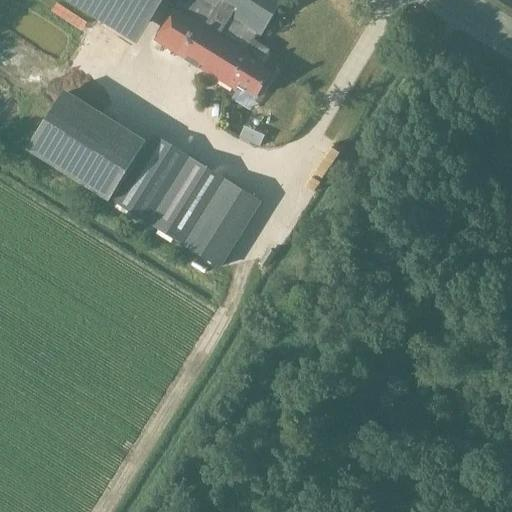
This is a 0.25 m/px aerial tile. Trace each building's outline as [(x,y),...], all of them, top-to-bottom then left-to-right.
[(164,1),(174,7),(178,0),(65,0),(138,44),(164,1)] [(270,49),(254,40),(258,33),(261,35),(282,0),(178,0),(174,7),(154,40),(236,91),(239,86),(258,97),(263,88),(262,87),(272,72),(260,65),(270,49)] [(148,224),(190,157),(154,134),(147,144),(145,143),(146,141),(64,90),(26,150),(109,201),(109,200),(148,224)] [(183,245),(224,178),(190,157),(148,224),(183,245)] [(224,178),(183,245),(220,268),(262,201),(224,178)]
